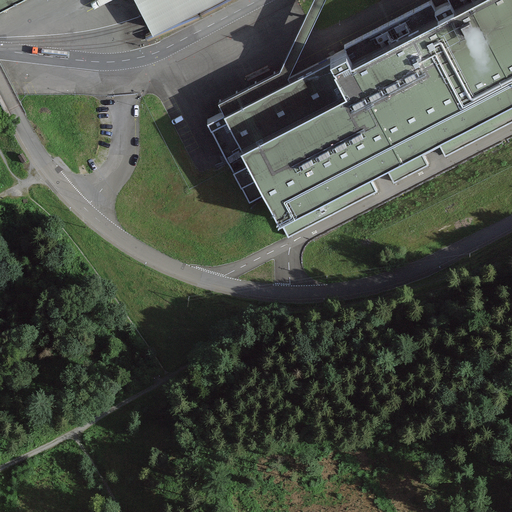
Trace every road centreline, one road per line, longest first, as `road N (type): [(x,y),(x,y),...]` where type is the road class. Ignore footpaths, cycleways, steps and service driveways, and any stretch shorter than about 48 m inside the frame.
road 1 (unclassified): [(511,229),(364,292),(255,293),(211,284),(157,261),(89,212),(45,165),(0,94)]
road 2 (track): [(511,258),(467,276),(238,329),(164,384)]
